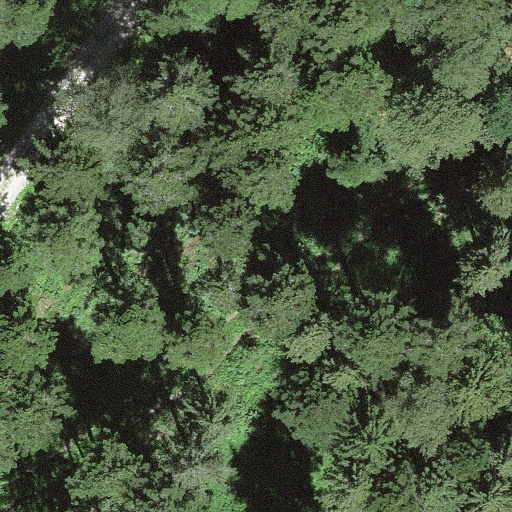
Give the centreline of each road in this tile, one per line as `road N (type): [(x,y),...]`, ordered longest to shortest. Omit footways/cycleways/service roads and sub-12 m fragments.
road 1 (track): [(511,138),(221,359),(0,494)]
road 2 (track): [(0,204),(73,83),(139,0)]
